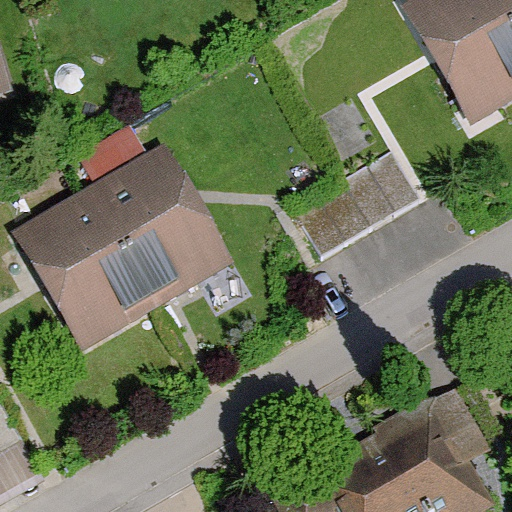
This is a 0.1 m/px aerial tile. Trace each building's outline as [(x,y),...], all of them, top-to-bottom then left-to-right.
[(511,106),(511,27),(495,0),(435,0),(406,18),(473,130),(511,106)] [(511,0),(495,0),(511,27),(511,0)] [(0,63),(0,108),(11,106),(0,63)] [(167,158),(93,202),(160,314),(234,270),(167,158)] [(160,314),(93,202),(19,246),(86,359),(160,314)] [(466,407),(269,508),(270,511),(490,511),(470,473),(494,461),(466,407)]
